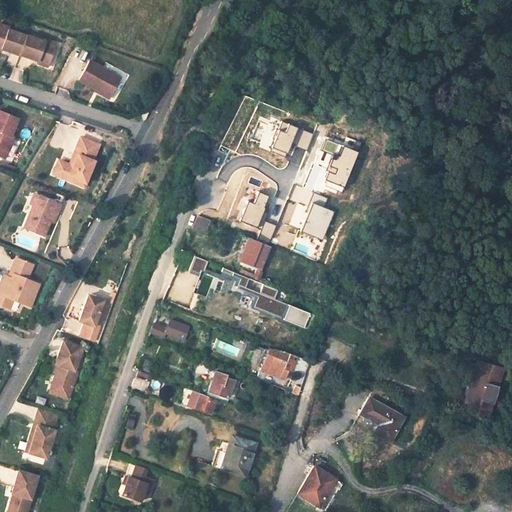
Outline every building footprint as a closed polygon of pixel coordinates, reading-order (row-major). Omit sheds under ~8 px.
[(8,26),(0,23),(0,45),(1,45),(0,47),(18,54),(25,34),(7,28),(8,26)] [(43,39),(25,34),(18,54),(36,60),(37,57),(48,61),(55,40),(43,37),(43,39)] [(48,61),(37,57),(36,60),(36,62),(46,65),(48,61)] [(119,78),(88,61),(77,81),(109,97),(119,78)] [(18,118),(0,110),(0,156),(5,158),(13,136),(11,135),(18,118)] [(99,143),(80,135),(73,152),(77,154),(73,165),(69,163),(63,161),(58,171),(68,175),(67,179),(76,182),(77,179),(85,182),(94,160),(93,159),(99,143)] [(77,154),(73,152),(69,163),(73,165),(77,154)] [(58,171),(63,161),(57,158),(52,172),(67,179),(68,175),(58,171)] [(58,203),(35,194),(30,204),(21,227),(42,236),(48,221),(52,211),(55,212),(58,203)] [(198,215),(192,231),(204,235),(210,220),(198,215)] [(244,237),(235,259),(260,269),(269,247),(244,237)] [(32,265),(14,258),(8,273),(12,274),(10,278),(2,275),(0,280),(0,282),(4,285),(0,293),(0,305),(8,308),(12,299),(29,307),(38,285),(26,279),(32,265)] [(239,269),(239,273),(252,279),(254,274),(239,269)] [(102,298),(87,293),(78,319),(83,321),(79,334),(93,339),(101,318),(96,316),(102,298)] [(154,323),(150,332),(164,337),(165,333),(184,340),(189,327),(169,319),(166,328),(154,323)] [(82,345),(62,339),(54,362),(57,363),(51,381),(70,388),(77,369),(74,368),(82,345)] [(266,348),(258,370),(283,380),(291,360),(299,364),(301,360),(276,350),(275,352),(266,348)] [(483,416),(497,368),(477,362),(465,403),(469,404),(480,407),(478,416),(483,417),(483,416)] [(497,368),(483,416),(487,406),(491,395),(493,385),(496,374),(497,368)] [(137,371),(134,378),(148,383),(150,376),(137,371)] [(214,371),(206,395),(208,396),(213,398),(220,400),(226,402),(234,380),(224,377),(225,375),(214,371)] [(299,387),(294,385),(291,393),(296,395),(299,387)] [(195,391),(190,401),(196,403),(200,393),(195,391)] [(196,403),(194,407),(202,410),(208,396),(206,395),(202,394),(200,393),(196,403)] [(208,396),(202,410),(208,412),(211,404),(213,398),(208,396)] [(368,397),(359,413),(369,418),(380,424),(378,427),(374,433),(389,442),(403,417),(368,397)] [(213,398),(211,404),(218,407),(220,400),(213,398)] [(478,416),(480,407),(469,404),(467,412),(478,416)] [(56,413),(37,407),(33,423),(37,424),(29,451),(46,456),(54,428),(52,428),(56,413)] [(369,418),(368,421),(378,427),(380,424),(369,418)] [(37,424),(33,423),(26,450),(29,451),(37,424)] [(216,450),(211,466),(245,476),(256,443),(231,435),(225,453),(216,450)] [(320,459),(315,467),(319,469),(321,471),(326,462),(320,459)] [(147,467),(131,461),(126,474),(129,475),(126,483),(122,492),(141,499),(144,490),(150,493),(155,478),(145,474),(147,467)] [(27,511),(38,475),(19,469),(12,492),(13,492),(17,493),(16,498),(12,497),(9,507),(13,508),(11,511),(27,511)] [(308,476),(297,493),(319,506),(334,479),(321,471),(319,469),(313,478),(308,476)]
